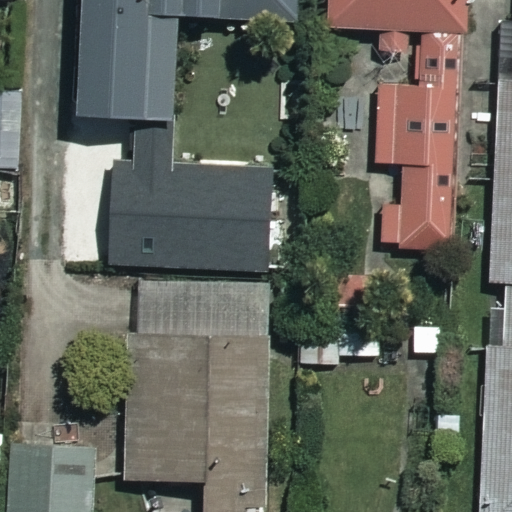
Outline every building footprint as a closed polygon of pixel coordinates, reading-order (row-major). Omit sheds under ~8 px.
[(85,0),(80,115),(175,120),(180,16),(298,21),(298,0),(85,0)] [(417,87),(382,86),(379,164),(406,165),(402,248),(459,250),(469,0),(333,0),(332,28),(384,30),(383,57),(418,58),(417,87)] [(309,66),(226,66),(226,143),(309,142),(309,66)] [(511,511),(511,93),(501,92),(492,283),(503,284),(501,328),(491,327),(482,511),(511,511)] [(266,511),(264,282),(134,284),(134,336),(122,336),(124,480),(205,479),(205,511),(266,511)] [(347,368),(346,317),(302,318),(302,368),(347,368)] [(95,511),(94,419),(11,420),(12,511),(95,511)]
